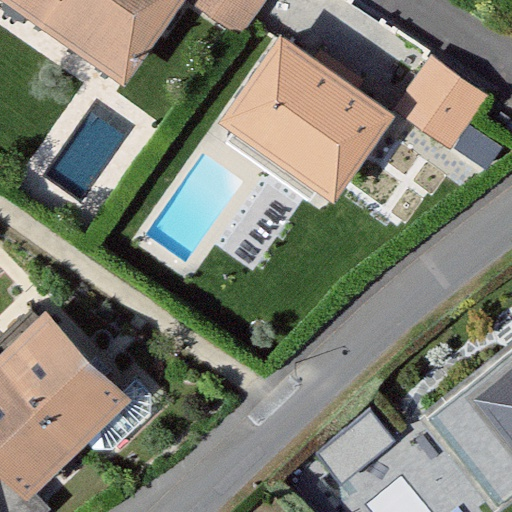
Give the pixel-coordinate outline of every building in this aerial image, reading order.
[(178,0),(7,0),(125,79),(178,0)] [(206,0),(254,24),(266,0),(206,0)] [(402,114),(281,31),(219,120),(340,203),(402,114)] [(400,99),(459,139),(497,84),(438,43),(400,99)] [(46,300),(0,344),(0,465),(22,488),(128,384),(46,300)] [(511,351),(454,396),(511,470),(511,351)]
